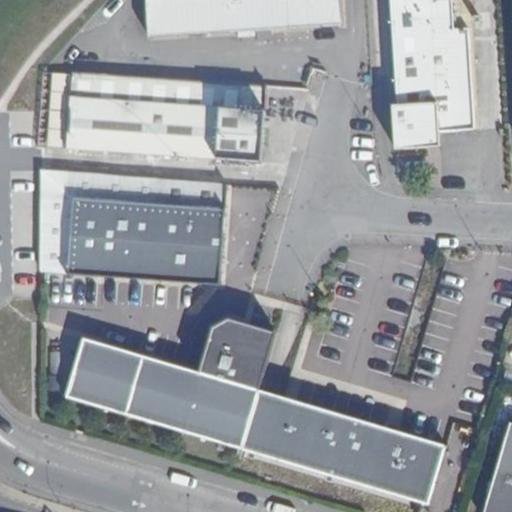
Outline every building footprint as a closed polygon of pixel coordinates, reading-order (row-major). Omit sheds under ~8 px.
[(254,35),(341,30),(338,0),(145,0),(145,1),(147,43),(237,37),(254,35)] [(465,97),(471,97),(467,28),(452,29),(450,0),(388,0),(396,106),(392,106),(394,151),(427,149),(427,142),(429,142),(438,142),(438,134),(468,132),(465,97)] [(450,0),(452,29),(467,28),(464,0),(450,0)] [(237,45),(254,45),(254,35),(237,37),(237,45)] [(263,161),(268,87),(72,74),(67,149),(263,161)] [(41,274),(222,284),(228,185),(40,170),(41,274)] [(258,392),(260,393),(277,336),(229,322),(212,329),(199,375),(204,376),(216,334),(230,328),(270,339),(254,391),(258,392)] [(258,392),(254,391),(270,339),(230,328),(216,334),(204,376),(199,375),(137,356),(123,352),(83,339),(65,399),(240,451),(258,392)] [(123,352),(137,356),(139,350),(125,345),(123,352)] [(313,473),(330,415),(258,392),(240,451),(313,473)] [(336,479),(352,421),(330,415),(313,473),(336,479)] [(376,429),(352,421),(336,479),(360,487),(376,429)] [(511,511),(511,421),(484,511),(511,511)] [(360,487),(384,494),(400,436),(376,429),(360,487)] [(384,494),(408,501),(426,444),(400,436),(384,494)] [(408,501),(427,507),(444,450),(426,444),(408,501)]
